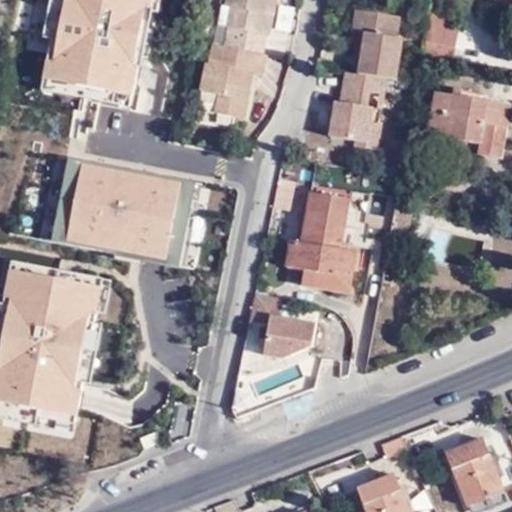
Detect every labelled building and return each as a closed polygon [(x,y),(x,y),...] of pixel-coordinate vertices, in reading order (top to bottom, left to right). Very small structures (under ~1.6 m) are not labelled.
[(230,44),(270,52),(272,35),(275,35),(279,16),(272,14),(274,0),(231,0),(230,5),(227,4),(223,23),(234,25),(230,44)] [(274,0),(272,14),(279,16),(282,0),(274,0)] [(386,78),(396,80),(402,40),(395,39),(398,18),(354,11),(350,30),(364,32),(357,73),(386,78)] [(223,23),(220,42),(230,44),(234,25),(223,23)] [(423,26),(421,38),(436,39),(437,28),(423,26)] [(416,66),(447,71),(451,42),(436,39),(421,38),(416,66)] [(268,73),(273,53),(270,52),(230,44),(220,42),(218,41),(214,63),(211,63),(206,89),(224,93),(221,112),(251,117),(257,83),(251,81),(253,71),(259,72),(268,73)] [(257,83),(259,72),(253,71),(251,81),(257,83)] [(386,78),(357,73),(343,71),(338,101),(342,102),(340,111),(333,110),(328,134),(352,139),(365,140),(372,106),(367,105),(369,91),(383,93),(386,78)] [(430,89),(424,133),(476,140),(475,152),(499,155),(508,99),(430,89)] [(342,102),(338,101),(334,100),(333,110),(340,111),(342,102)] [(381,108),(372,106),(365,140),(352,139),(352,146),(375,150),(380,121),(378,121),(381,108)] [(83,164),(82,135),(78,135),(77,118),(46,116),(46,119),(0,115),(0,184),(26,184),(26,168),(83,164)] [(476,140),(424,133),(422,144),(475,152),(476,140)] [(277,175),(271,205),(287,207),(293,178),(277,175)] [(284,267),(302,271),(348,280),(353,252),(346,251),(348,244),(356,245),(359,227),(344,224),(348,200),(308,192),(299,243),(289,241),(284,267)] [(386,254),(403,257),(404,250),(410,251),(414,229),(409,228),(412,206),(395,205),(386,254)] [(386,254),(382,279),(393,281),(395,270),(401,270),(403,257),(386,254)] [(0,274),(0,423),(77,437),(105,280),(2,261),(0,274)] [(348,280),(302,271),(299,286),(346,295),(348,280)] [(251,322),(269,325),(264,348),(310,357),(318,319),(282,312),(285,297),(257,292),(251,322)] [(506,492),(485,438),(448,453),(470,506),(506,492)] [(409,511),(396,475),(360,488),(368,511),(409,511)] [(236,501),(216,509),(217,511),(238,511),(240,511),(236,501)]
